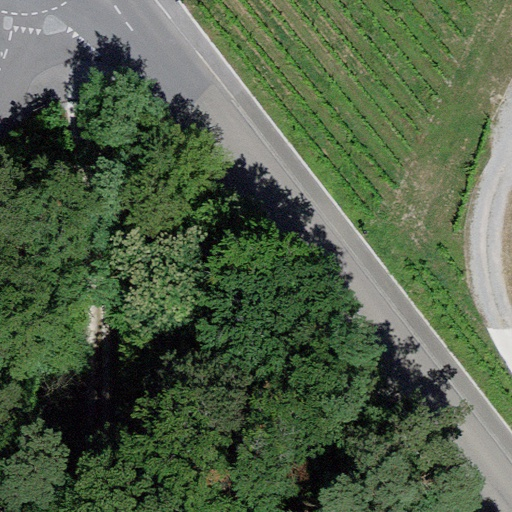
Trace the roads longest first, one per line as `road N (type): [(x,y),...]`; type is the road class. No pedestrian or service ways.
road 1 (tertiary): [(147,45),(507,511)]
road 2 (unknown): [(511,354),(500,335),(485,242),(490,174),(511,141)]
road 3 (residential): [(2,81),(147,45)]
